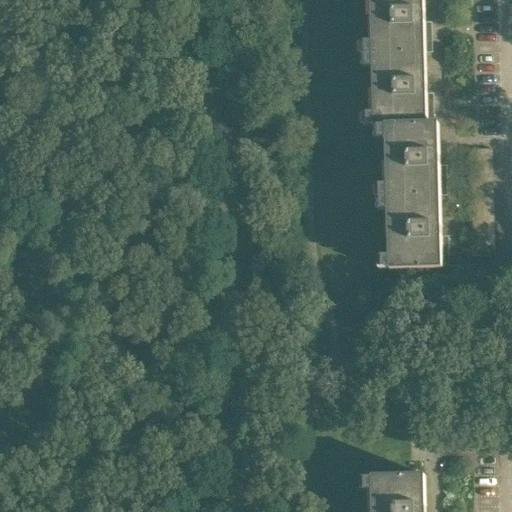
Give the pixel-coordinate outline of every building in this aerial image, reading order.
[(371,0),(373,20),(425,17),(424,0),(371,0)] [(375,128),(386,128),(428,124),(425,17),(373,20),(375,128)] [(428,124),(386,128),(390,271),(443,269),(439,124),(428,124)] [(469,150),(469,162),(493,161),(493,149),(469,150)] [(469,162),(470,174),(493,173),(493,161),(469,162)] [(470,174),(470,186),(493,185),(493,173),(470,174)] [(470,186),(470,198),(494,197),(493,185),(470,186)] [(470,198),(470,210),(494,209),(494,197),(470,198)] [(470,210),(471,221),(494,221),(494,209),(470,210)] [(471,221),(471,233),(495,233),(494,221),(471,221)] [(471,233),(471,245),(495,245),(495,233),(471,233)] [(495,245),(471,245),(472,257),(495,257),(495,245)] [(472,268),(472,280),(487,279),(487,267),(472,268)] [(373,477),(373,511),(425,511),(425,475),(373,477)]
